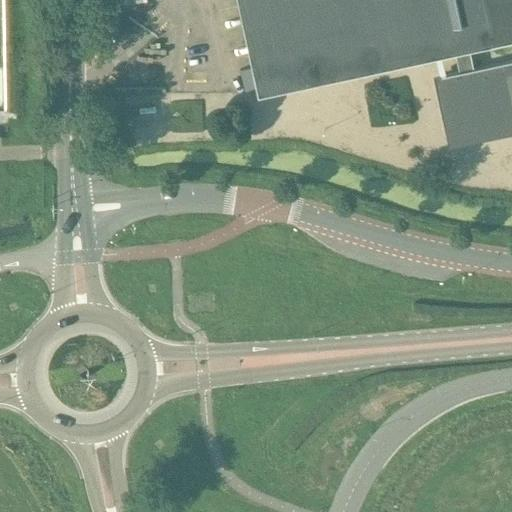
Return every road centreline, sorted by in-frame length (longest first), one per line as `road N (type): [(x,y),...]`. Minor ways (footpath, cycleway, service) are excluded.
road 1 (tertiary): [(74,211),(236,202),(511,264)]
road 2 (tertiary): [(345,511),(396,430),(429,406),(511,380)]
road 3 (tertiary): [(74,211),(69,0)]
road 4 (primary): [(511,342),(316,358)]
road 5 (primary): [(147,389),(316,358)]
road 6 (primary): [(316,358),(237,349),(145,355)]
